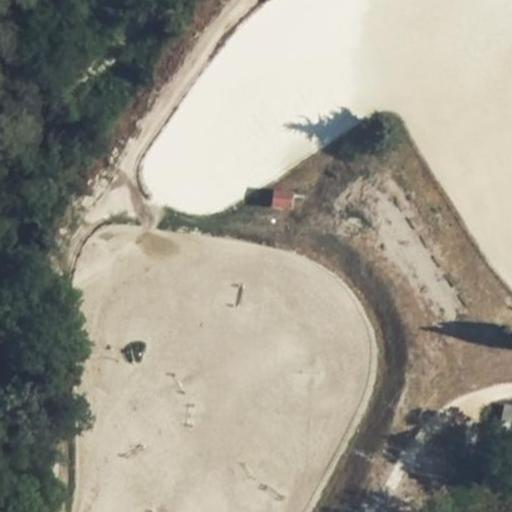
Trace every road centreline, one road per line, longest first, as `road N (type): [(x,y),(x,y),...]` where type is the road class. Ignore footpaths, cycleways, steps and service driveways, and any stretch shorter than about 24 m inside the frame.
road 1 (track): [(244,0),(63,264),(51,511)]
road 2 (track): [(371,511),(423,432),(486,398),(511,395)]
